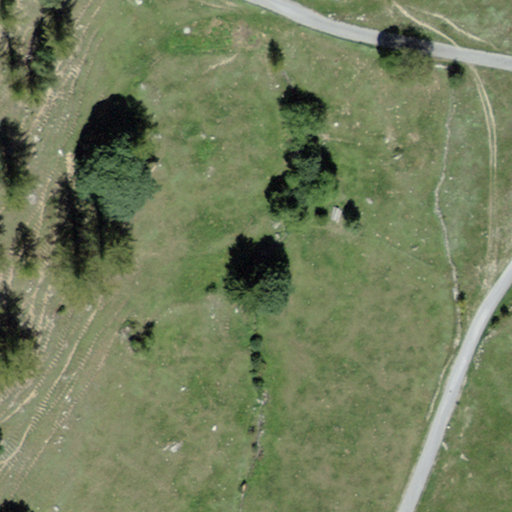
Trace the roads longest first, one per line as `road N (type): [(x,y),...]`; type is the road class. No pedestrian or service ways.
road 1 (residential): [(511,271),(458,369),(405,511)]
road 2 (residential): [(262,0),(348,32),(511,64)]
